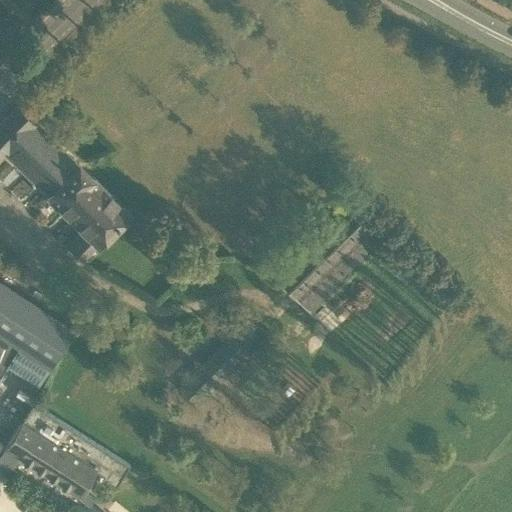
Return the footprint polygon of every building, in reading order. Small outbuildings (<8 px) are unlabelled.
[(35,122),(17,105),(0,122),(0,157),(5,152),(16,163),(46,132),(35,122)] [(83,229),(113,198),(46,132),(16,163),(83,229)] [(310,309),(389,235),(353,196),(275,271),(310,309)] [(84,260),(128,212),(113,198),(83,229),(66,246),(84,260)] [(50,368),(73,328),(0,281),(0,375),(18,344),(33,354),(33,357),(50,368)] [(199,405),(269,334),(249,315),(179,386),(199,405)] [(128,463),(107,449),(35,400),(0,454),(0,463),(9,469),(17,456),(79,495),(87,481),(93,484),(97,477),(113,487),(128,463)]
